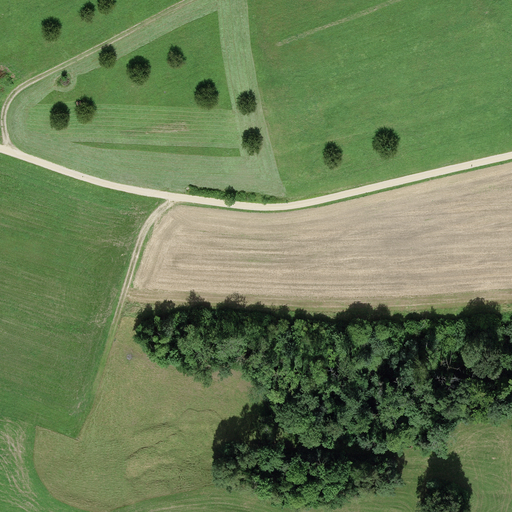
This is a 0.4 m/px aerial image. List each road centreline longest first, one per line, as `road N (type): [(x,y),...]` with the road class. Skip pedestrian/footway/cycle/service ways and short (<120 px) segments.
road 1 (track): [(511,155),(269,206),(95,183),(0,149)]
road 2 (track): [(192,0),(12,93),(2,114),(14,154)]
road 3 (track): [(115,323),(146,225),(176,197)]
